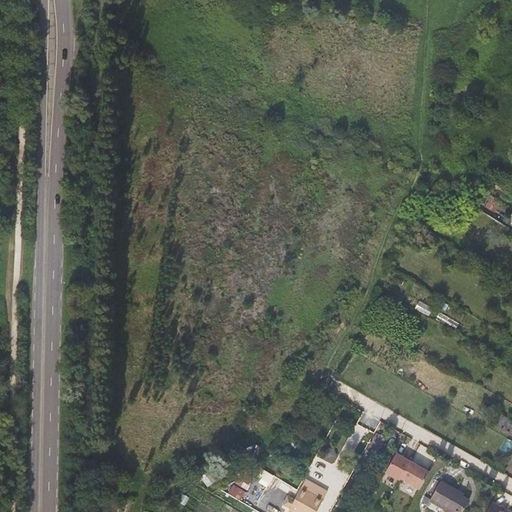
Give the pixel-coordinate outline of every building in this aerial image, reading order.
[(511,433),(511,420),(489,408),(483,417),(511,433)] [(385,437),(375,432),(363,452),(358,462),(355,466),(364,471),(368,468),(373,459),(375,459),(378,453),(377,452),(385,437)] [(410,462),(395,454),(385,472),(399,481),(400,479),(410,462)] [(295,468),(285,461),(282,468),(290,473),(295,468)] [(429,473),(410,462),(400,479),(419,490),(429,473)] [(247,471),(239,466),(232,475),(240,481),(247,471)] [(346,508),(364,476),(354,470),(346,484),(341,494),(332,509),(337,511),(350,511),(352,511),(346,508)] [(456,494),(458,492),(440,482),(429,502),(442,510),(441,511),(442,511),(461,511),(468,501),(462,497),(456,494)] [(315,511),(322,499),(301,487),(288,509),(293,511),(315,511)] [(120,492),(107,489),(105,494),(119,497),(120,492)] [(508,511),(491,503),(485,511),(508,511)]
